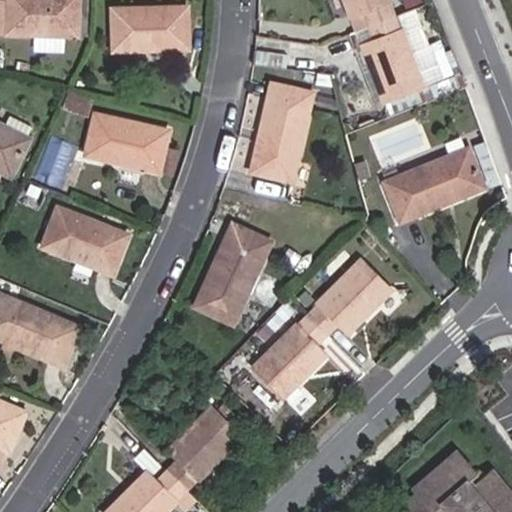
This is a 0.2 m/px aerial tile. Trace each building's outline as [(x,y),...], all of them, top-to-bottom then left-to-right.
[(0,0),(0,34),(6,35),(6,32),(41,34),(54,34),(77,35),(78,0),(0,0)] [(390,0),(344,0),(357,32),(368,27),(373,41),(363,45),(390,116),(466,86),(456,61),(450,64),(441,40),(429,45),(415,8),(407,11),(396,15),(390,0)] [(415,8),(422,5),(420,0),(403,0),(407,11),(415,8)] [(112,49),(188,48),(187,7),(112,8),(112,49)] [(54,50),(54,34),(41,34),(40,49),(54,50)] [(252,64),(291,69),(294,55),(254,50),(252,64)] [(251,172),(292,181),(313,93),(271,83),(251,172)] [(85,154),(159,171),(168,130),(94,113),(85,154)] [(0,170),(11,175),(30,138),(26,137),(32,125),(9,114),(4,126),(0,123),(0,170)] [(37,177),(62,187),(80,145),(55,135),(37,177)] [(486,142),(477,146),(487,175),(497,172),(486,142)] [(469,149),(385,181),(400,220),(484,188),(476,167),(469,149)] [(369,161),(355,165),(359,181),(373,178),(369,161)] [(497,172),(487,175),(491,188),(502,184),(497,172)] [(113,273),(128,233),(57,206),(42,245),(113,273)] [(194,306),(234,323),(272,241),(232,224),(194,306)] [(361,260),(254,367),(283,396),(327,353),(318,345),(339,323),(348,332),(391,290),(361,260)] [(297,297),(306,308),(315,299),(306,288),(297,297)] [(13,344),(63,365),(80,327),(0,293),(0,338),(5,340),(13,344)] [(9,354),(13,344),(5,340),(0,350),(9,354)] [(307,418),(314,411),(297,393),(290,401),(307,418)] [(0,446),(9,450),(26,411),(0,399),(0,446)] [(196,499),(187,490),(241,437),(211,407),(168,449),(178,459),(155,480),(146,471),(105,511),(164,511),(177,500),(187,509),(196,499)] [(469,475),(453,457),(396,505),(402,511),(511,511),(511,499),(485,469),(467,485),(463,481),(469,475)]
